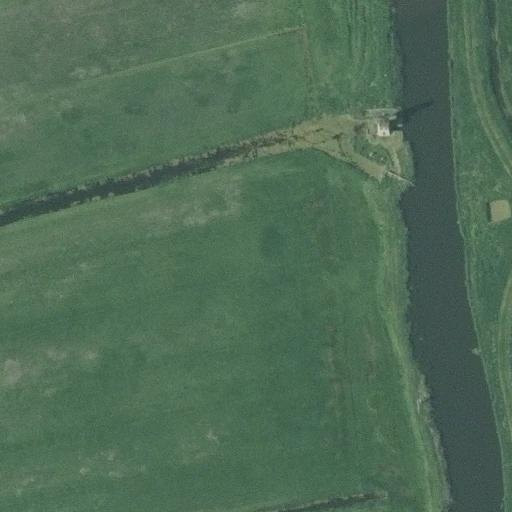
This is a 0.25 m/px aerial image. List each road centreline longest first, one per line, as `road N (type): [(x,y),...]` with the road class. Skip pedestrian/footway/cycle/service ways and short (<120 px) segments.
road 1 (track): [(511,174),(474,98),(467,0)]
road 2 (track): [(511,441),(497,340),(511,284)]
